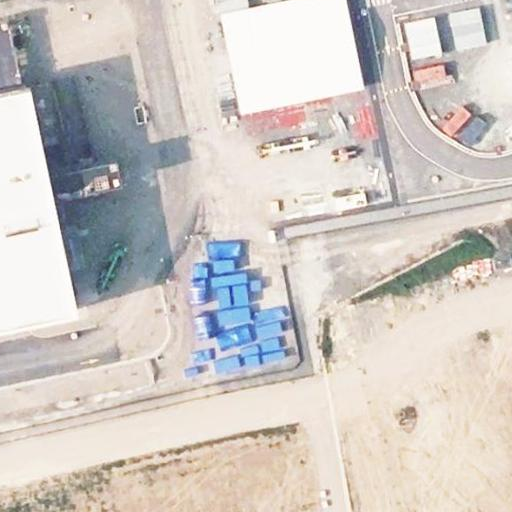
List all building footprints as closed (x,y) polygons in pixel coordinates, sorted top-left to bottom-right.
[(2,0),(18,36),(0,44),(76,228),(93,219),(121,283),(297,209),(274,85),(163,105),(119,0),(2,0)] [(191,53),(264,41),(257,0),(181,0),(184,18),(169,21),(171,33),(187,30),(191,53)] [(88,316),(113,307),(109,296),(84,306),(88,316)] [(342,511),(307,312),(220,328),(253,511),(342,511)] [(44,408),(74,511),(151,511),(115,387),(44,408)] [(0,511),(39,511),(30,475),(21,477),(2,408),(0,408),(0,511)]
